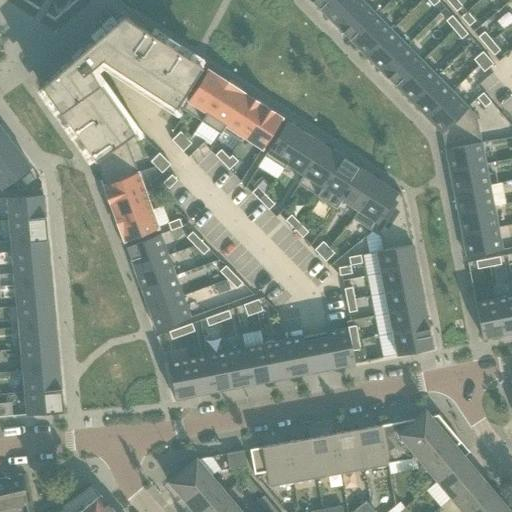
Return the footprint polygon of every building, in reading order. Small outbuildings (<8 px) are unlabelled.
[(328,0),(308,0),(319,10),(328,0)] [(328,0),(319,10),(334,25),(335,24),(358,2),(359,0),(328,0)] [(360,0),(359,0),(358,2),(335,24),(334,25),(349,41),(358,33),(374,17),(376,15),(360,0)] [(451,0),(448,3),(456,12),(462,7),(456,0),(451,0)] [(460,17),(468,27),(474,21),(467,12),(460,17)] [(374,17),(358,33),(349,41),(354,45),(365,56),(380,41),(390,32),(391,31),(376,15),(374,17)] [(76,56),(40,86),(42,88),(49,98),(55,107),(94,161),(95,161),(125,139),(132,134),(131,133),(85,69),(100,56),(109,62),(174,104),(176,105),(183,110),(208,71),(199,65),(122,16),(121,17),(104,32),(94,40),(76,56)] [(445,21),(453,30),(459,25),(451,16),(445,21)] [(461,39),(467,34),(459,25),(453,30),(461,39)] [(391,31),(390,32),(380,41),(365,56),(380,72),(381,71),(403,49),(406,47),(406,46),(391,31)] [(484,32),(477,37),(485,47),(492,41),(484,32)] [(485,47),(493,56),(499,50),(492,41),(485,47)] [(403,49),(381,71),(380,72),(395,87),(397,86),(421,62),(422,62),(406,46),(406,47),(403,49)] [(487,58),(482,52),(473,60),(478,66),(487,58)] [(492,65),(492,64),(492,65),(492,64),(487,58),(478,66),(483,72),(488,68),(492,65)] [(422,62),(421,62),(397,86),(395,87),(411,103),(412,101),(437,77),(431,71),(422,62)] [(227,83),(208,71),(183,110),(201,122),(227,83)] [(428,116),(452,92),(437,77),(412,101),(411,103),(426,118),(428,116)] [(245,95),(227,83),(201,122),(220,134),(223,130),(245,95)] [(444,131),(468,109),(453,93),(452,92),(428,116),(426,118),(441,134),(444,131)] [(490,102),(483,93),(476,98),(484,108),(490,102)] [(263,107),(245,95),(223,130),(241,142),(243,138),(263,107)] [(243,138),(261,149),(281,118),(263,107),(243,138)] [(444,131),(441,134),(445,153),(449,152),(481,146),(476,116),(468,109),(444,131)] [(264,156),(257,167),(277,179),(283,169),(286,165),(306,134),(286,121),(266,152),(264,156)] [(4,133),(0,135),(0,163),(17,150),(4,133)] [(185,138),(180,133),(171,141),(177,147),(185,138)] [(303,176),(323,145),(306,134),(286,165),(303,176)] [(177,147),(182,152),(191,144),(185,138),(177,147)] [(137,173),(125,139),(95,161),(94,161),(103,186),(104,185),(110,183),(137,173)] [(316,196),(341,157),(323,145),(303,176),(297,184),(316,196)] [(454,173),(486,166),(485,166),(481,146),(449,152),(445,153),(449,174),(454,173)] [(17,150),(0,163),(0,188),(1,190),(30,168),(17,150)] [(224,162),(229,158),(220,150),(215,156),(223,164),(224,162)] [(159,164),(164,159),(159,153),(150,162),(156,168),(159,164)] [(237,162),(232,156),(229,158),(224,162),(223,164),(229,170),(237,162)] [(341,157),(316,196),(335,208),(340,200),(360,169),(341,157)] [(159,164),(156,168),(161,173),(170,165),(169,164),(164,159),(159,164)] [(489,186),(486,166),(454,173),(449,174),(453,194),(490,187),(489,186)] [(357,211),(377,180),(360,169),(340,200),(357,211)] [(103,186),(110,204),(133,196),(144,192),(137,174),(137,173),(110,183),(104,185),(103,186)] [(162,183),(168,189),(177,181),(171,175),(162,183)] [(376,222),(395,192),(377,180),(357,211),(352,219),(370,231),(376,222)] [(490,187),(453,194),(458,215),(494,208),(493,206),(505,204),(501,184),(489,186),(490,187)] [(251,193),(260,201),(261,200),(265,196),(257,187),(251,193)] [(151,210),(144,192),(133,196),(110,204),(110,205),(116,223),(151,210)] [(403,196),(395,192),(376,222),(370,231),(379,237),(382,249),(412,243),(403,196)] [(43,195),(6,198),(8,220),(45,216),(43,195)] [(261,200),(260,201),(268,210),(274,204),(267,197),(265,196),(261,200)] [(462,236),(468,235),(498,229),(494,208),(458,215),(462,236)] [(116,223),(123,242),(158,229),(151,210),(116,223)] [(285,221),(293,229),(295,228),(299,224),(291,215),(285,221)] [(45,216),(8,220),(10,241),(47,238),(45,216)] [(170,231),(181,227),(178,219),(167,223),(170,231)] [(299,224),(295,228),(293,229),(302,238),(307,232),(300,224),(299,224)] [(498,229),(468,235),(462,236),(466,257),(502,250),(498,229)] [(200,241),(192,232),(186,238),(194,246),(195,245),(200,241)] [(167,256),(160,235),(125,247),(133,268),(167,256)] [(47,238),(10,241),(12,263),(48,260),(47,238)] [(195,245),(194,246),(203,255),(209,249),(201,241),(200,241),(195,245)] [(321,254),(328,248),(322,242),(314,250),(319,256),(321,254)] [(376,253),(362,256),(366,276),(380,273),(380,271),(416,264),(412,243),(382,249),(375,250),(376,253)] [(329,248),(328,248),(321,254),(319,256),(325,262),(334,253),(329,248)] [(140,289),(175,276),(167,256),(133,268),(140,289)] [(361,263),(360,256),(348,258),(350,266),(361,263)] [(499,257),(487,259),(489,267),(501,265),(499,257)] [(487,259),(475,261),(477,269),(489,267),(487,259)] [(48,260),(12,263),(14,285),(50,281),(48,260)] [(416,264),(380,271),(380,273),(384,293),(420,285),(416,264)] [(219,272),(228,280),(230,278),(233,275),(225,266),(219,272)] [(351,274),(350,266),(338,268),(339,276),(351,274)] [(228,280),(236,289),(242,283),(233,275),(230,278),(228,280)] [(182,297),(175,276),(140,289),(148,310),(182,297)] [(50,281),(14,285),(16,307),(52,303),(50,281)] [(384,293),(388,314),(424,307),(420,285),(384,293)] [(350,300),(354,299),(352,288),(344,289),(346,301),(350,300)] [(511,295),(494,299),(501,335),(511,333),(511,295)] [(190,318),(182,297),(148,310),(155,330),(190,318)] [(354,299),(350,300),(346,301),(348,313),(356,311),(356,310),(354,299)] [(501,335),(494,299),(475,303),(482,339),(501,335)] [(258,300),(250,302),(251,303),(254,314),(262,311),(258,300)] [(243,305),(247,317),(254,314),(251,303),(250,302),(243,305)] [(52,303),(16,307),(18,328),(54,325),(52,303)] [(388,314),(374,316),(378,338),(392,335),(428,328),(424,307),(388,314)] [(228,311),(216,315),(217,315),(219,322),(230,318),(228,311)] [(208,326),(219,322),(217,315),(216,315),(205,319),(208,326)] [(182,335),(183,336),(194,331),(191,324),(180,328),(182,335)] [(54,325),(18,328),(20,350),(56,347),(54,325)] [(357,338),(355,326),(347,328),(349,340),(357,338)] [(171,340),(183,336),(182,335),(180,328),(168,332),(171,340)] [(315,341),(321,371),(325,371),(334,369),(334,368),(354,364),(347,328),(325,332),(327,339),(320,340),(315,341)] [(392,335),(378,338),(382,357),(396,355),(396,356),(432,349),(428,328),(392,335)] [(307,373),(307,374),(321,371),(315,341),(303,344),(302,337),(282,341),(287,364),(289,377),(307,373)] [(349,340),(352,351),(360,350),(357,338),(349,340)] [(270,380),(289,377),(287,364),(282,341),(263,344),(270,380)] [(251,384),(270,380),(263,344),(244,348),(251,384)] [(56,347),(20,350),(22,372),(58,368),(56,347)] [(232,388),(251,384),(244,348),(225,352),(232,388)] [(225,352),(206,356),(213,392),(232,388),(225,352)] [(213,392),(206,356),(186,359),(193,395),(194,395),(213,392)] [(186,359),(167,363),(174,399),(194,395),(193,395),(186,359)] [(58,368),(22,372),(24,393),(60,390),(58,368)] [(60,390),(24,393),(26,415),(62,412),(60,390)] [(415,419),(373,427),(374,433),(380,466),(418,459),(433,477),(461,454),(455,447),(460,442),(452,433),(437,415),(430,416),(425,411),(416,419),(415,419)] [(358,470),(380,466),(373,427),(351,431),(358,470)] [(336,474),(358,470),(351,431),(329,435),(336,474)] [(314,478),(336,474),(329,435),(307,439),(314,478)] [(292,482),(314,478),(307,439),(285,443),(292,482)] [(269,486),(292,482),(285,443),(249,449),(254,474),(266,472),(269,486)] [(243,450),(235,452),(238,467),(246,466),(243,450)] [(238,467),(235,452),(226,454),(229,469),(238,467)] [(433,477),(447,494),(475,471),(461,454),(433,477)] [(195,459),(168,482),(182,499),(210,476),(215,472),(221,471),(212,457),(195,459)] [(447,494),(461,511),(489,488),(475,471),(447,494)] [(0,479),(0,511),(21,511),(20,506),(27,504),(21,475),(0,479)] [(183,499),(193,511),(202,511),(225,493),(210,476),(183,499)] [(240,481),(252,495),(257,490),(245,476),(240,481)] [(461,511),(462,511),(495,511),(504,505),(489,488),(461,511)] [(202,511),(236,511),(239,510),(225,493),(202,511)] [(256,499),(267,511),(271,511),(274,510),(261,495),(256,499)] [(84,508),(78,511),(113,511),(99,496),(84,508)] [(365,501),(352,511),(365,511),(371,507),(365,501)]
